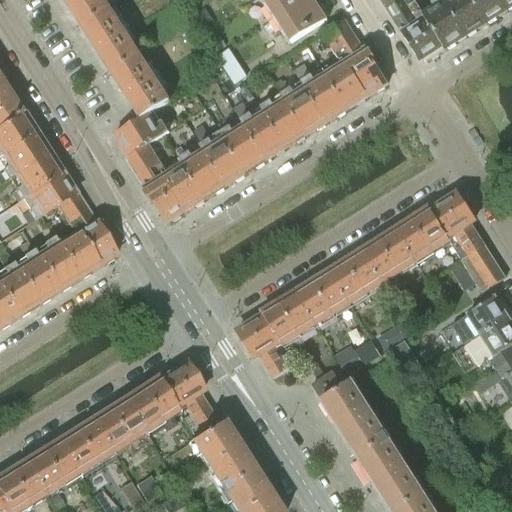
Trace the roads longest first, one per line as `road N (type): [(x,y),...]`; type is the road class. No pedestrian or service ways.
road 1 (residential): [(194,322),(459,157)]
road 2 (residential): [(419,96),(156,261)]
road 3 (tertiary): [(156,261),(0,14)]
road 4 (residential): [(0,446),(194,322)]
road 5 (tertiary): [(318,511),(194,322)]
road 6 (residential): [(156,261),(0,358)]
